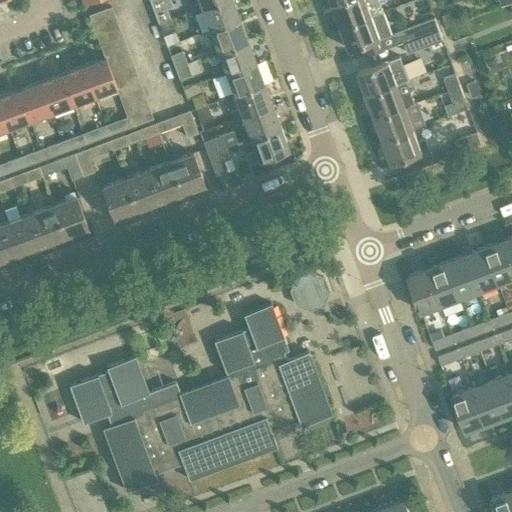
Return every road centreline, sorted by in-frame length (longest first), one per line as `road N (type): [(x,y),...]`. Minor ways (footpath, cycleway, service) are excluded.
road 1 (residential): [(0,292),(328,171)]
road 2 (residential): [(233,511),(428,436)]
road 3 (residential): [(428,436),(358,250)]
road 4 (residential): [(328,171),(265,0)]
road 5 (residential): [(358,250),(511,194)]
